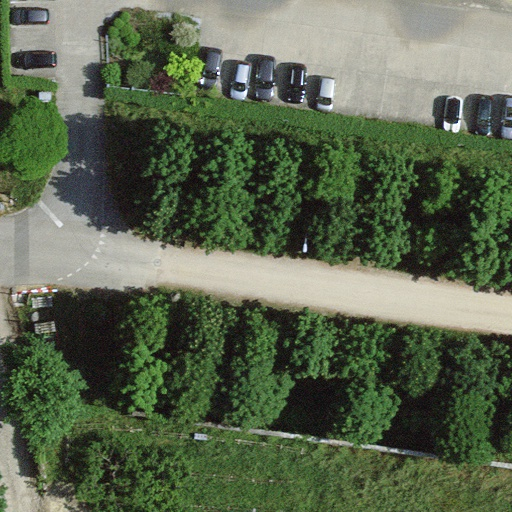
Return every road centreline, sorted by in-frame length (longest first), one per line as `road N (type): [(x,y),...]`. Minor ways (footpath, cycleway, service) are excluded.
road 1 (track): [(511,314),(239,277)]
road 2 (residential): [(239,277),(0,252)]
